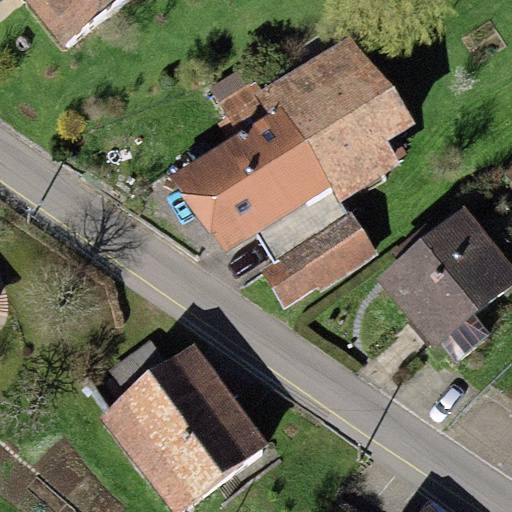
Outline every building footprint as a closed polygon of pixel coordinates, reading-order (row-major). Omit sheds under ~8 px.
[(3,0),(48,57),(122,0),(3,0)] [(209,266),(394,141),(335,54),(245,115),(256,131),(161,196),(209,266)] [(511,170),(501,178),(511,192),(511,170)] [(453,225),(372,291),(427,358),(508,292),(453,225)] [(183,370),(104,430),(166,511),(172,511),(248,455),(183,370)]
